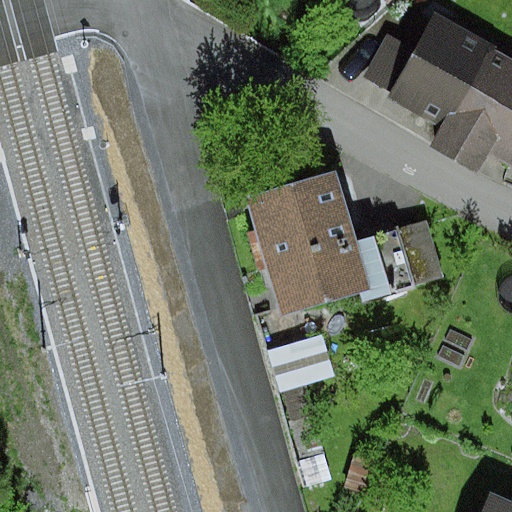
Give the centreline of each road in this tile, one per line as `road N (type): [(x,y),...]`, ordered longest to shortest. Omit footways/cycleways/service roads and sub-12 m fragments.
road 1 (residential): [(132,0),(282,511)]
road 2 (residential): [(150,0),(196,39),(511,211)]
